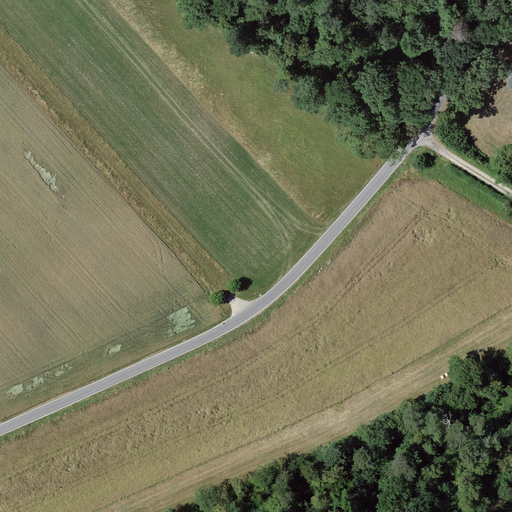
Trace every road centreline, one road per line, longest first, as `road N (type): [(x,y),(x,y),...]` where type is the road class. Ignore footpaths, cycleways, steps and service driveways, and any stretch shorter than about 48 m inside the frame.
road 1 (unclassified): [(496,0),(417,134),(268,299),(198,341),(0,430)]
road 2 (track): [(246,315),(0,40)]
road 3 (track): [(511,393),(366,511)]
